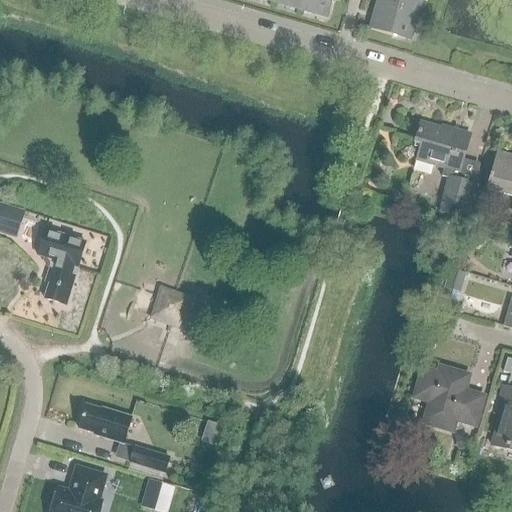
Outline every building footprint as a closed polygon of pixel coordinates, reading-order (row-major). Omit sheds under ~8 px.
[(275,0),(275,3),(302,10),(305,0),(275,0)] [(305,0),(302,10),(327,18),(332,0),(305,0)] [(377,0),(377,4),(416,15),(420,0),(377,0)] [(408,41),(416,15),(377,4),(369,30),(408,41)] [(447,216),(461,219),(463,209),(467,209),(473,185),(455,180),(468,136),(441,128),(440,130),(419,124),(414,143),(420,145),(413,171),(429,175),(432,165),(450,170),(440,203),(450,205),(447,216)] [(511,213),(511,219),(511,157),(496,153),(485,190),(511,197),(511,213)] [(0,207),(0,223),(19,229),(23,215),(0,207)] [(44,299),(65,306),(84,243),(44,231),(37,256),(51,261),(44,283),(48,284),(44,299)] [(161,296),(155,314),(173,320),(179,302),(161,296)] [(511,299),(510,299),(502,327),(511,330),(511,299)] [(506,360),(502,373),(511,376),(511,360),(506,359),(506,360)] [(474,426),(482,398),(463,392),(467,377),(439,368),(437,374),(422,370),(415,391),(431,395),(422,424),(451,432),(454,421),(474,426)] [(511,389),(502,387),(497,404),(503,405),(491,447),(505,451),(506,448),(511,449),(511,389)] [(78,429),(93,434),(93,436),(122,445),(130,418),(101,409),(100,411),(85,406),(78,429)] [(134,448),(129,463),(163,474),(168,458),(134,448)] [(98,511),(101,503),(97,501),(104,477),(76,468),(68,493),(57,489),(52,505),(49,508),(48,511),(98,511)] [(165,485),(150,481),(146,495),(161,499),(165,485)]
